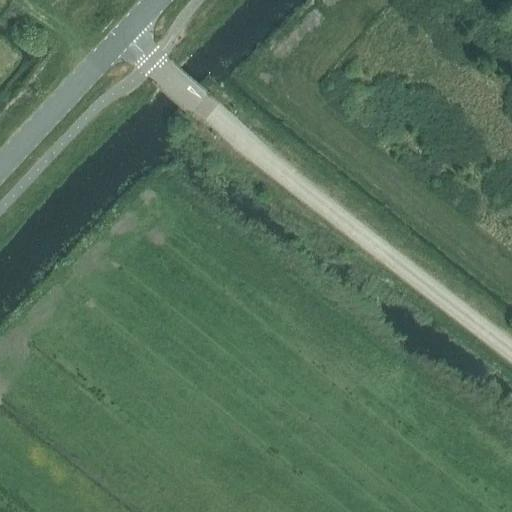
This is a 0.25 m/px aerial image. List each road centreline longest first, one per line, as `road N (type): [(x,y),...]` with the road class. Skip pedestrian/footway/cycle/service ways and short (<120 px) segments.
road 1 (unclassified): [(511,355),(121,35)]
road 2 (tertiary): [(0,165),(121,35)]
